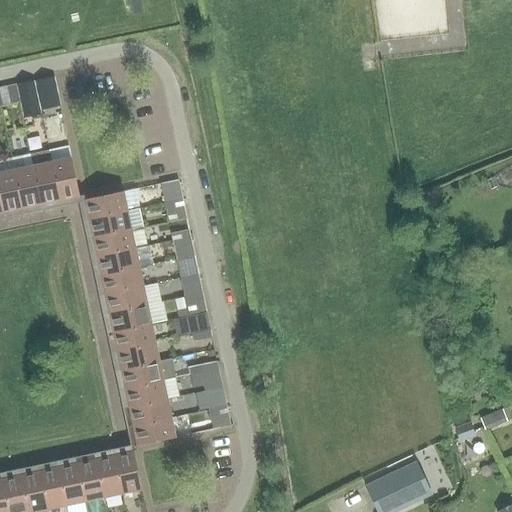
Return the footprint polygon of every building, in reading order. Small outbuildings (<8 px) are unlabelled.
[(40,110),(60,106),(54,78),(34,82),(40,110)] [(40,113),(33,81),(15,85),(22,116),(40,113)] [(19,103),(15,85),(8,87),(12,104),(19,103)] [(60,201),(52,162),(49,151),(30,155),(32,166),(40,205),(60,201)] [(52,162),(60,201),(79,197),(70,158),(52,162)] [(21,209),(40,205),(32,166),(13,170),(21,209)] [(13,170),(0,172),(0,200),(3,213),(21,209),(13,170)] [(182,200),(180,191),(162,195),(164,203),(182,200)] [(88,219),(126,211),(122,192),(84,200),(88,219)] [(164,203),(166,213),(184,210),(182,200),(164,203)] [(92,238),(130,230),(126,211),(88,219),(92,238)] [(96,257),(135,249),(146,246),(142,228),(131,230),(130,230),(92,238),(96,257)] [(190,237),(188,228),(170,232),(172,241),(190,237)] [(172,241),(174,251),(192,247),(190,237),(172,241)] [(100,276),(138,267),(135,249),(96,257),(100,276)] [(104,295),(142,286),(138,267),(100,276),(104,295)] [(198,275),(196,267),(178,270),(180,279),(198,275)] [(180,279),(182,288),(200,284),(198,275),(180,279)] [(108,313),(147,305),(142,286),(104,295),(108,313)] [(184,297),(186,308),(204,304),(202,293),(184,297)] [(112,332),(151,324),(147,305),(108,313),(112,332)] [(189,336),(192,335),(210,331),(206,313),(185,317),(189,336)] [(155,343),(151,324),(112,332),(116,351),(155,343)] [(211,338),(210,331),(192,335),(193,342),(211,338)] [(159,362),(155,343),(116,351),(120,370),(159,362)] [(159,362),(120,370),(124,389),(163,381),(175,378),(171,360),(159,363),(159,362)] [(200,374),(218,370),(217,362),(198,366),(200,374)] [(218,370),(200,374),(202,382),(220,378),(218,370)] [(167,400),(163,381),(124,389),(128,408),(167,400)] [(226,406),(224,397),(206,401),(208,410),(226,406)] [(171,419),(167,400),(128,408),(132,427),(171,419)] [(210,421),(228,417),(226,406),(208,410),(210,421)] [(486,414),(490,428),(511,422),(508,408),(486,414)] [(175,438),(171,419),(132,427),(136,446),(175,438)] [(464,439),(480,433),(475,422),(460,427),(464,439)] [(113,455),(121,494),(141,490),(133,451),(113,455)] [(94,459),(102,498),(121,494),(113,455),(94,459)] [(75,463),(84,502),(102,498),(94,459),(75,463)] [(364,486),(376,511),(398,511),(431,496),(414,461),(364,486)] [(57,467),(65,506),(84,502),(75,463),(57,467)] [(38,471),(46,510),(65,506),(57,467),(38,471)] [(38,471),(19,475),(26,511),(35,511),(46,510),(38,471)] [(26,511),(19,475),(0,479),(7,511),(26,511)]
